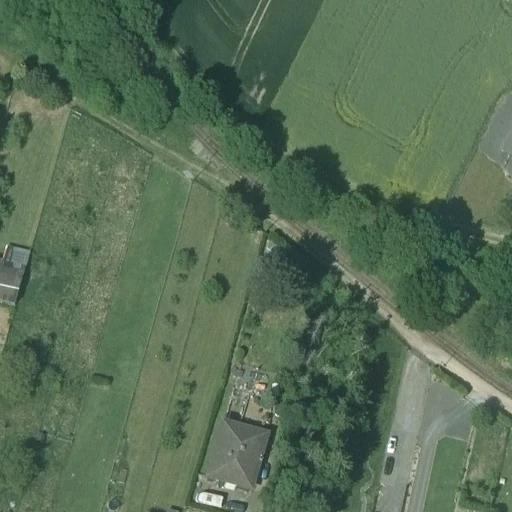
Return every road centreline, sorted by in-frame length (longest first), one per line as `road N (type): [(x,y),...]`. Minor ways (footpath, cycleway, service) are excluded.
road 1 (track): [(511,241),(352,200),(298,174),(176,53),(136,0)]
road 2 (track): [(319,261),(220,182),(0,54)]
road 3 (track): [(511,409),(319,261)]
